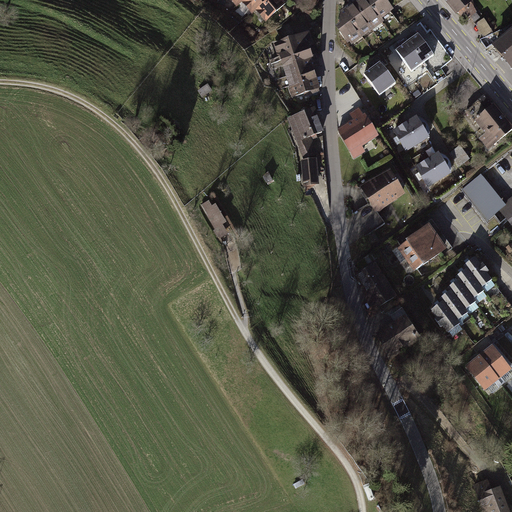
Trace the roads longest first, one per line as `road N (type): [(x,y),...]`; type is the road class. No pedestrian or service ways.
road 1 (track): [(363,511),(353,474),(237,319),(136,144),(69,94),(0,82)]
road 2 (residential): [(328,0),(345,266),(361,327),(410,423),(440,511)]
road 3 (primary): [(511,100),(427,0)]
